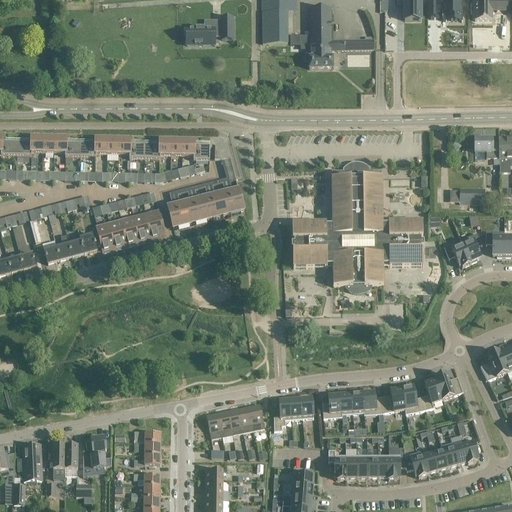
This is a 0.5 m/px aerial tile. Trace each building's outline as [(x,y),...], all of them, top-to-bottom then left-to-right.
[(262,14),(262,47),(288,46),(288,14),(296,14),(295,0),(261,0),(262,14)] [(407,0),(401,0),(401,13),(406,13),(406,31),(423,31),(423,6),(415,6),(415,0),(407,0)] [(440,0),(441,17),(444,17),(444,23),(461,23),(461,3),(457,3),(457,0),(440,0)] [(474,0),(474,23),(492,23),(491,0),(474,0)] [(331,10),(310,10),(310,51),(305,51),(305,60),(309,60),(309,59),(332,59),(332,54),(374,53),(374,43),(331,42),(331,10)] [(204,31),(204,30),(196,30),(196,31),(187,31),(187,47),(188,47),(214,47),(215,47),(215,40),(222,40),(222,42),(233,42),(233,20),(222,20),(222,22),(222,32),(215,32),(215,31),(204,31)] [(429,35),(428,48),(444,49),(444,35),(429,35)] [(454,44),(444,44),(444,60),(454,60),(454,44)] [(333,59),(332,59),(309,59),(309,60),(309,71),(333,71),(333,59)] [(416,61),(417,87),(443,87),(442,69),(433,69),(433,60),(416,61)] [(1,158),(16,159),(17,143),(2,143),(2,139),(1,158)] [(16,159),(31,159),(32,140),(31,140),(31,143),(17,143),(16,159)] [(31,159),(32,159),(32,155),(43,155),(43,140),(32,140),(31,159)] [(43,155),(54,155),(55,140),(43,140),(43,155)] [(54,155),(65,155),(65,160),(66,160),(66,141),(55,140),(54,155)] [(511,140),(499,141),(499,145),(500,167),(500,176),(510,176),(510,161),(511,161),(511,140)] [(66,160),(81,160),(81,145),(66,144),(66,141),(66,160)] [(81,160),(96,160),(96,141),(95,141),(95,145),(81,145),(81,160)] [(96,160),(96,156),(107,156),(107,142),(96,141),(96,160)] [(492,141),(474,141),(475,155),(475,162),(484,162),(484,155),(486,155),(486,161),(494,161),(494,167),(500,167),(499,145),(492,145),(492,141)] [(107,156),(118,157),(119,142),(107,142),(107,156)] [(118,157),(129,157),(129,161),(130,161),(130,142),(119,142),(118,157)] [(130,161),(145,161),(145,146),(131,146),(131,142),(130,142),(130,161)] [(145,161),(160,162),(160,143),(160,146),(145,146),(145,161)] [(160,162),(160,157),(171,158),(172,143),(160,143),(160,162)] [(171,158),(183,158),(183,143),(172,143),(171,158)] [(183,158),(194,158),(193,162),(194,162),(194,143),(183,143),(183,158)] [(194,162),(209,163),(209,147),(195,147),(195,143),(194,143),(194,162)] [(460,146),(456,143),(452,147),(455,151),(460,146)] [(359,165),(354,165),(350,166),(347,168),(344,171),(344,173),(332,173),(332,180),(332,225),(331,225),(332,225),(332,227),(326,227),(326,226),(327,226),(327,225),(326,225),(292,225),(292,242),(294,242),(294,245),(292,245),(292,251),(294,251),(294,254),(293,254),(293,271),(327,270),(328,270),(327,270),(327,268),(333,268),(333,269),(332,269),(332,270),(333,270),(333,289),(345,289),(345,291),(349,294),(352,296),(356,296),(361,296),(365,295),(368,293),(371,290),(371,288),(383,288),(383,269),(384,269),(383,269),(383,267),(389,267),(389,269),(388,269),(389,269),(423,269),(423,252),(421,252),(421,249),(424,249),(424,243),(421,243),(421,240),(423,240),(422,223),(388,224),(387,224),(388,224),(388,226),(383,227),(382,225),(383,225),(383,224),(382,224),(382,179),(381,180),(381,172),(370,173),(370,171),(366,168),(363,166),(359,165)] [(503,190),(503,199),(511,199),(511,190),(503,190)] [(226,217),(244,212),(238,191),(221,196),(226,217)] [(459,205),(459,207),(484,207),(484,192),(460,192),(460,193),(459,205)] [(209,221),(226,217),(221,196),(203,200),(209,221)] [(191,226),(209,221),(203,200),(186,205),(191,226)] [(186,205),(168,209),(173,231),(191,226),(186,205)] [(152,240),(165,237),(159,214),(146,218),(152,240)] [(140,243),(152,240),(146,218),(134,221),(140,243)] [(432,218),(427,218),(428,229),(438,229),(438,218),(432,218)] [(478,218),(469,218),(471,229),(480,227),(478,218)] [(128,246),(140,243),(134,221),(122,224),(128,246)] [(36,224),(30,225),(35,246),(41,245),(36,224)] [(115,250),(128,246),(122,224),(110,227),(115,250)] [(110,227),(97,230),(103,253),(115,250),(110,227)] [(504,239),(504,235),(486,235),(486,247),(492,247),(492,258),(497,258),(497,260),(504,260),(504,239)] [(462,248),(462,247),(470,266),(471,266),(477,264),(476,262),(480,260),(476,250),(482,248),(477,236),(460,243),(462,248)] [(60,264),(73,261),(69,247),(67,237),(60,239),(63,247),(56,249),(60,264)] [(93,237),(80,240),(85,257),(97,254),(93,237)] [(81,244),(69,247),(73,261),(85,257),(81,244)] [(43,255),(43,253),(44,252),(42,246),(36,248),(38,256),(43,255)] [(462,247),(462,248),(452,252),(451,247),(444,250),(449,262),(455,259),(459,269),(461,268),(462,270),(471,267),(471,266),(470,266),(462,247)] [(44,252),(43,253),(43,255),(47,267),(48,267),(60,264),(56,249),(44,252)] [(33,256),(21,259),(24,273),(37,270),(33,256)] [(21,259),(8,262),(12,276),(24,273),(21,259)] [(8,262),(0,264),(0,279),(12,276),(8,262)] [(511,356),(510,351),(506,353),(505,351),(498,354),(507,375),(511,373),(511,356)] [(488,384),(507,375),(498,354),(496,355),(496,354),(489,356),(490,357),(487,358),(490,364),(480,369),(488,384)] [(463,396),(458,380),(448,384),(446,377),(444,378),(443,377),(437,379),(437,380),(435,381),(443,403),(463,396)] [(429,398),(422,400),(426,413),(434,411),(432,406),(443,403),(435,381),(428,384),(428,385),(425,386),(429,398)] [(402,390),(401,390),(405,414),(406,417),(418,415),(426,413),(422,400),(415,402),(413,389),(409,390),(409,388),(402,390)] [(391,398),(381,400),(383,417),(394,415),(405,414),(401,390),(394,391),(394,393),(390,393),(391,398)] [(374,395),(363,396),(365,418),(379,417),(383,417),(381,400),(375,401),(374,395)] [(363,396),(351,397),(353,417),(364,416),(363,396)] [(351,397),(340,398),(342,418),(346,418),(353,417),(351,397)] [(342,418),(340,398),(328,399),(329,404),(322,405),(323,422),(342,420),(342,418)] [(314,421),(312,401),(301,402),(303,422),(314,421)] [(301,402),(290,403),(292,423),(303,422),(301,402)] [(292,423),(290,403),(279,404),(280,419),(274,420),(274,434),(282,434),(282,429),(285,429),(285,423),(292,423)] [(260,407),(249,410),(254,434),(264,431),(260,407)] [(249,410),(238,412),(243,436),(254,434),(249,410)] [(238,412),(227,414),(232,438),(243,436),(238,412)] [(227,414),(217,416),(222,440),(232,438),(227,414)] [(217,416),(206,418),(211,442),(222,440),(217,416)] [(146,435),(135,435),(134,446),(139,446),(145,446),(160,447),(160,436),(146,436),(146,435)] [(105,453),(106,452),(105,440),(91,442),(92,444),(87,445),(86,445),(87,454),(84,454),(83,469),(92,468),(93,471),(107,470),(111,469),(112,469),(112,460),(104,461),(104,458),(106,458),(105,453)] [(474,444),(463,447),(468,465),(467,465),(468,467),(476,465),(476,464),(479,463),(474,444)] [(160,447),(145,446),(145,457),(160,457),(160,447)] [(442,452),(447,471),(457,468),(451,447),(441,450),(442,452)] [(452,447),(451,447),(457,468),(467,465),(468,465),(463,447),(453,449),(452,447)] [(22,485),(31,484),(30,448),(22,449),(23,462),(18,462),(18,473),(21,473),(22,485)] [(40,448),(30,448),(31,480),(31,484),(42,484),(41,472),(40,448)] [(53,472),(65,472),(65,448),(54,448),(53,472)] [(77,472),(78,448),(65,448),(65,472),(65,477),(77,477),(77,472)] [(3,452),(0,453),(0,470),(2,479),(7,478),(7,481),(5,483),(5,485),(7,487),(9,488),(11,488),(14,488),(14,483),(14,476),(14,457),(5,459),(3,452)] [(442,452),(431,455),(436,474),(447,471),(442,452)] [(224,461),(224,453),(211,453),(211,461),(224,461)] [(335,453),(328,453),(328,465),(334,465),(334,481),(337,481),(337,482),(345,482),(345,458),(335,458),(335,453)] [(266,454),(258,455),(260,462),(268,461),(266,454)] [(420,455),(410,458),(415,479),(418,479),(419,480),(426,478),(420,455)] [(431,455),(421,457),(426,477),(426,476),(436,474),(431,455)] [(160,457),(145,457),(145,463),(134,463),(134,468),(145,469),(145,468),(160,468),(160,457)] [(356,458),(345,458),(345,482),(346,482),(346,481),(356,481),(356,458)] [(367,458),(356,458),(356,481),(367,481),(367,458)] [(378,458),(367,458),(367,481),(378,481),(378,458)] [(389,458),(378,458),(378,481),(388,481),(388,482),(389,482),(389,458)] [(400,458),(389,458),(389,482),(397,482),(397,481),(400,481),(400,458)] [(292,487),(312,489),(313,478),(311,478),(312,472),(293,471),(293,476),(292,487)] [(223,473),(205,473),(205,483),(223,483),(223,473)] [(145,477),(134,476),(133,483),(138,483),(138,488),(144,488),(144,489),(160,489),(160,478),(145,478),(145,477)] [(205,483),(205,494),(223,494),(223,483),(205,483)] [(46,486),(46,499),(55,499),(55,487),(46,486)] [(14,487),(13,507),(25,508),(26,487),(14,487)] [(76,487),(76,500),(91,500),(92,488),(76,487)] [(291,498),(311,500),(312,489),(292,487),(289,487),(289,498),(291,498)] [(160,489),(144,489),(144,493),(140,496),(131,496),(131,500),(140,500),(160,500),(160,489)] [(205,494),(205,504),(222,504),(223,494),(205,494)] [(291,498),(290,509),(310,511),(311,500),(291,498)] [(144,500),(144,511),(159,511),(160,500),(144,500)]
